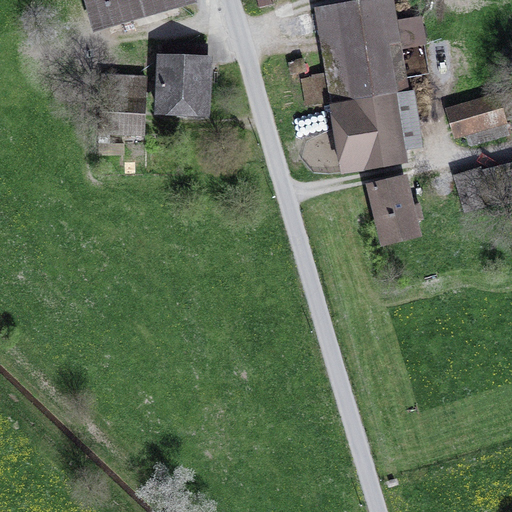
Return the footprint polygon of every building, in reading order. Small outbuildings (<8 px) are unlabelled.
[(176,0),(103,0),(111,25),(178,6),(176,0)] [(257,0),(260,8),(273,5),(271,0),(257,0)] [(319,17),(333,104),(394,94),(380,7),(319,17)] [(414,18),(400,21),(404,45),(418,43),(414,18)] [(161,58),(158,111),(205,114),(208,61),(207,61),(207,47),(164,44),(163,58),(161,58)] [(143,135),(146,78),(103,76),(100,133),(143,135)] [(424,146),(416,89),(403,91),(411,148),(424,146)] [(333,104),(344,173),(405,163),(394,94),(333,104)] [(449,112),(456,136),(504,122),(497,98),(449,112)] [(511,172),(509,162),(482,171),(492,205),(511,198),(511,172)] [(492,205),(482,171),(459,177),(470,212),(492,205)] [(411,207),(404,180),(370,188),(384,243),(418,235),(415,221),(421,219),(418,206),(411,207)]
